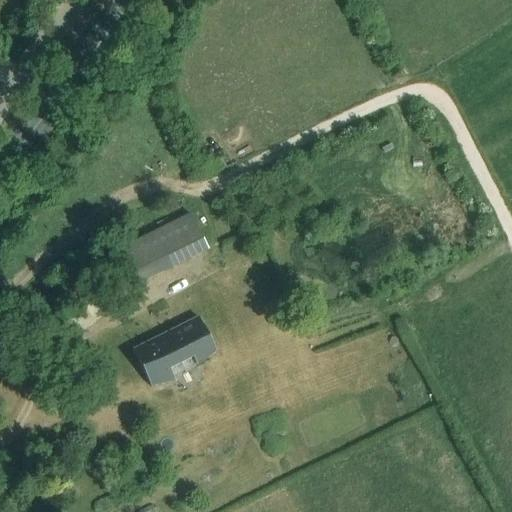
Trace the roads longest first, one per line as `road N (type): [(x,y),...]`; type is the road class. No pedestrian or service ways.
road 1 (track): [(0,449),(72,335),(226,260)]
road 2 (secondary): [(0,169),(131,0)]
road 3 (track): [(32,393),(116,419),(169,511)]
